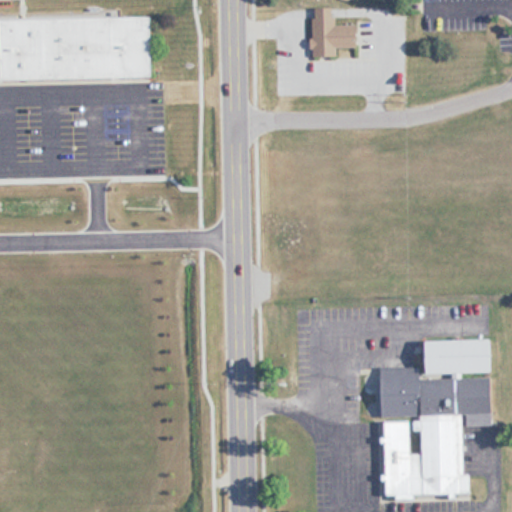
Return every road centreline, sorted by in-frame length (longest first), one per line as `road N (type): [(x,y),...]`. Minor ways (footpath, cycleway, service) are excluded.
road 1 (primary): [(242,511),(230,0)]
road 2 (residential): [(235,116),(372,111),(511,81)]
